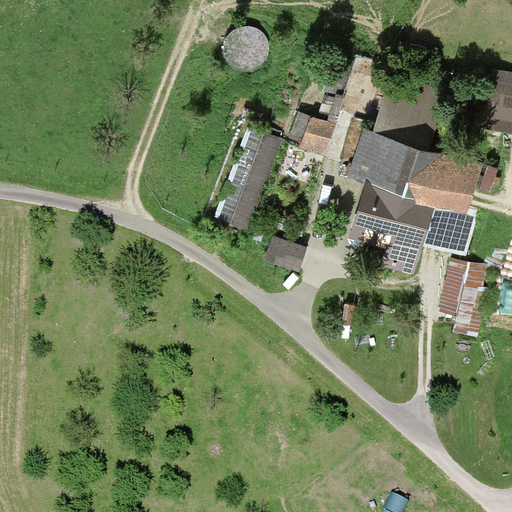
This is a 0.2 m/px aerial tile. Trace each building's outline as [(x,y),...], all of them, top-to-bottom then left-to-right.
[(334,61),(324,92),(336,95),(337,93),(343,94),(351,66),(334,61)] [(511,72),(493,69),(481,130),(511,135),(511,72)] [(374,133),(429,148),(443,94),(390,80),(374,133)] [(336,95),(328,122),(336,124),(345,95),(343,94),(337,93),(336,95)] [(302,142),(311,116),(299,112),(290,138),(302,142)] [(302,142),(300,148),(325,156),(336,124),(328,122),(311,116),(302,142)] [(248,231),(281,139),(247,127),(215,216),(230,222),(229,224),(248,231)] [(429,148),(374,133),(364,130),(348,178),(366,185),(348,241),(386,252),(382,268),(414,277),(424,244),(466,256),(477,216),(469,213),(483,164),(429,148)] [(308,248),(273,236),(265,261),(300,273),(308,248)] [(343,307),(340,326),(351,327),(353,309),(343,307)]
